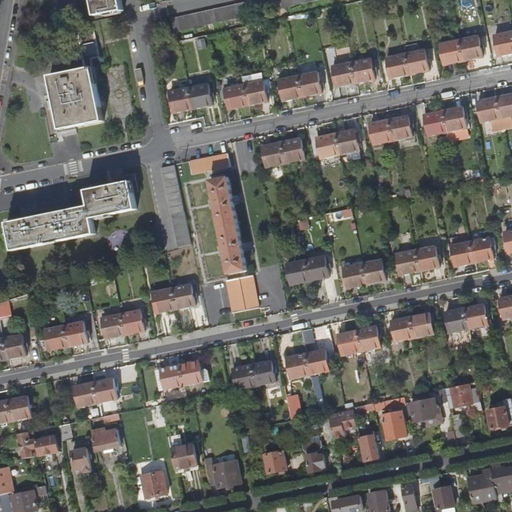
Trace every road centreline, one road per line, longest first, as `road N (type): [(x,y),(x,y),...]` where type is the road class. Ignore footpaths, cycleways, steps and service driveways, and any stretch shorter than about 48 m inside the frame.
road 1 (residential): [(0,380),(511,276)]
road 2 (residential): [(162,148),(511,74)]
road 3 (residential): [(202,511),(511,448)]
road 4 (residential): [(0,183),(151,150)]
road 5 (residential): [(135,15),(162,148)]
